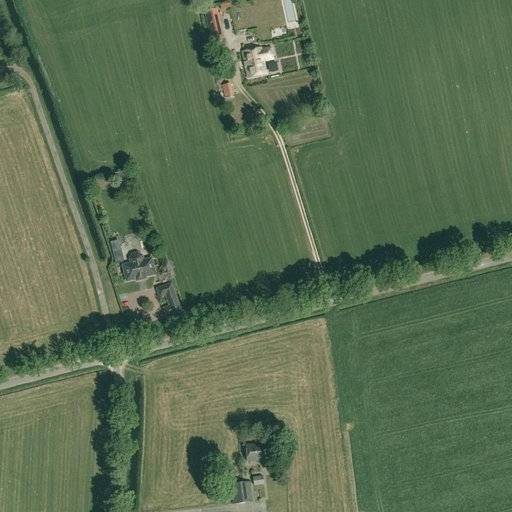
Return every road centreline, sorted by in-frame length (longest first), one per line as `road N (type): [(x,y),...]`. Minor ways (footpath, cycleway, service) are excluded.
road 1 (unclassified): [(117,358),(511,256)]
road 2 (unclassified): [(109,511),(117,358)]
road 3 (unclassified): [(0,386),(117,358)]
